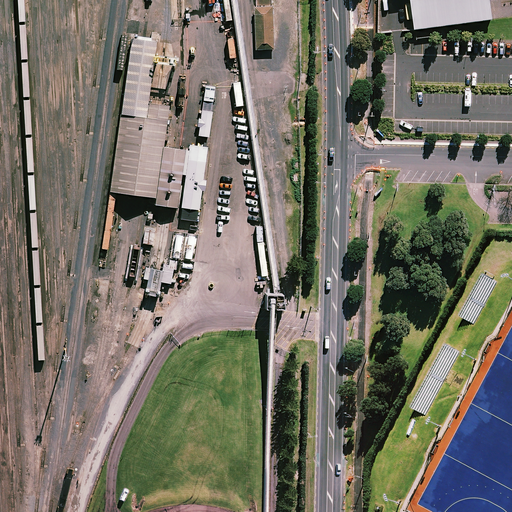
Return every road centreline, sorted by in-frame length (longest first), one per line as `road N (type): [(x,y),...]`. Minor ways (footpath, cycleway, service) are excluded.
road 1 (secondary): [(334,511),(340,154)]
road 2 (residential): [(340,154),(511,157)]
road 3 (secondary): [(340,154),(334,0)]
